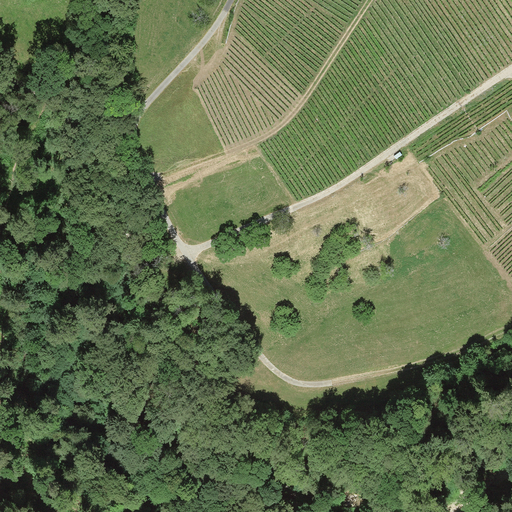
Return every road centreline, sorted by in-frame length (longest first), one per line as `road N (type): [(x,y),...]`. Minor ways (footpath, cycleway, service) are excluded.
road 1 (track): [(140,108),(137,122),(171,240),(188,249),(349,179),(511,65)]
road 2 (track): [(179,244),(255,354),(282,378),(306,385),(354,379),(460,362),(511,344)]
road 3 (unclassified): [(140,108),(229,0)]
